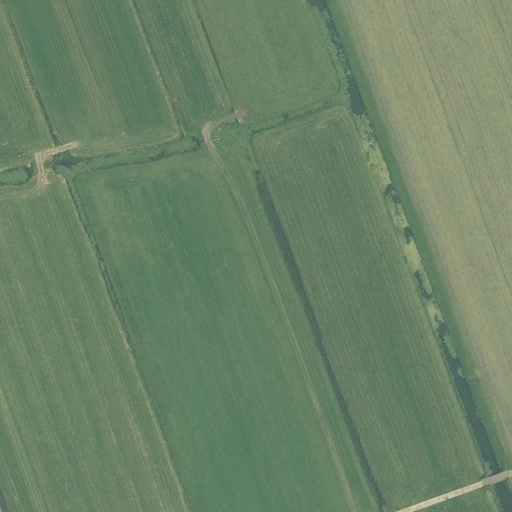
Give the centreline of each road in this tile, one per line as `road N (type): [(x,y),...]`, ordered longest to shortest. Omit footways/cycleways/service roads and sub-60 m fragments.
road 1 (track): [(353,511),(205,127)]
road 2 (track): [(300,7),(311,81),(296,100),(205,127),(0,165)]
